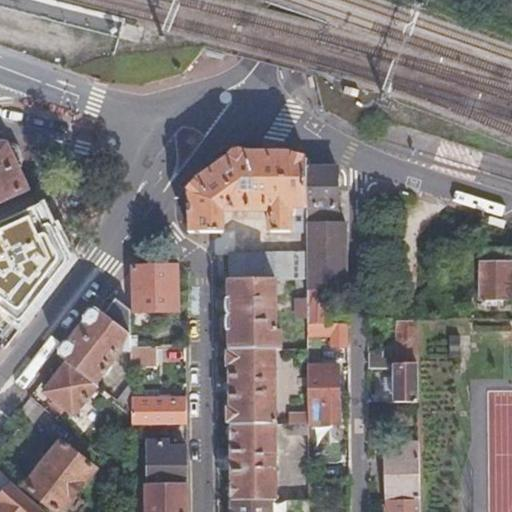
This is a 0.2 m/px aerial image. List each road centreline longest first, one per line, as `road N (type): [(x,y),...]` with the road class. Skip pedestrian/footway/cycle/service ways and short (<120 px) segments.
road 1 (residential): [(351,157),(358,511)]
road 2 (residential): [(203,511),(200,270),(151,220)]
road 3 (secondary): [(0,410),(151,220)]
road 4 (secondary): [(127,203),(0,376)]
road 5 (residential): [(351,157),(511,208)]
road 6 (residential): [(171,111),(97,101),(19,74)]
road 7 (residential): [(134,160),(0,127)]
road 8 (residential): [(227,98),(351,157)]
road 9 (secondary): [(158,211),(216,141),(227,98)]
road 10 (secondary): [(306,0),(227,98)]
